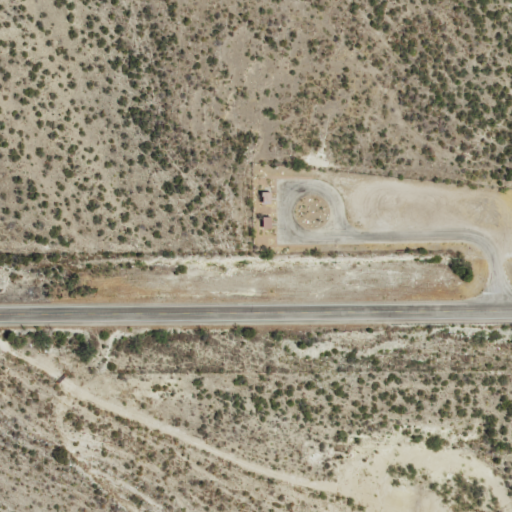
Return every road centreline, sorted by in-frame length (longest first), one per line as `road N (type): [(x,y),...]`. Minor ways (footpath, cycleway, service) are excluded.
road 1 (primary): [(0,314),(511,309)]
road 2 (track): [(36,314),(39,359),(164,427),(414,511)]
